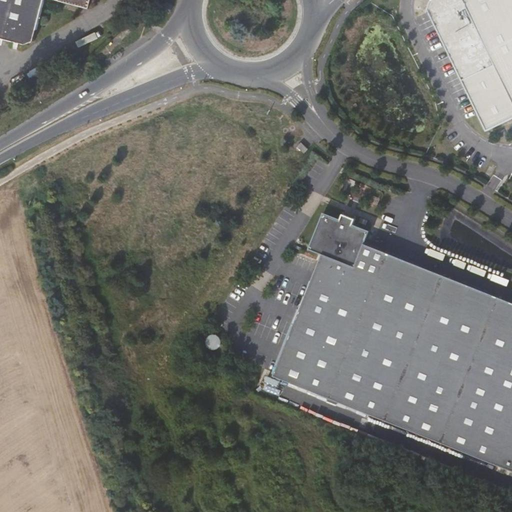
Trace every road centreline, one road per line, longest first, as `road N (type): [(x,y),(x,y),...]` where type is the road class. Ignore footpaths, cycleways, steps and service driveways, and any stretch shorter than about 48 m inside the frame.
road 1 (unclassified): [(280,63),(335,137),(357,152),(438,179),(511,221)]
road 2 (secondary): [(0,159),(189,73),(236,68)]
road 3 (secondary): [(194,8),(99,85),(0,144)]
road 4 (unknown): [(438,179),(420,204),(416,240),(511,286)]
road 5 (unknown): [(347,145),(270,265)]
